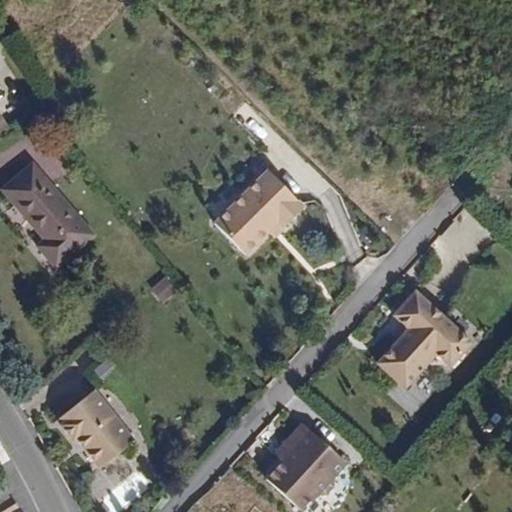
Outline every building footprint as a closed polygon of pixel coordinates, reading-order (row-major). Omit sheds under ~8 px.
[(0,131),(9,125),(0,111),(0,131)] [(91,236),(32,166),(3,191),(44,239),(37,245),(55,267),(91,236)] [(286,228),(305,208),(269,172),(216,226),(248,257),(270,234),(280,223),(286,228)] [(275,239),(286,228),(280,223),(270,234),(275,239)] [(169,276),(151,287),(160,302),(178,292),(169,276)] [(472,343),(412,289),(388,315),(407,332),(377,365),(403,388),(430,357),(446,372),(472,343)] [(136,448),(93,395),(62,423),(66,428),(64,431),(77,445),(80,443),(105,472),(136,448)] [(347,461),(300,420),(277,446),(280,458),(265,474),(302,509),(347,461)]
